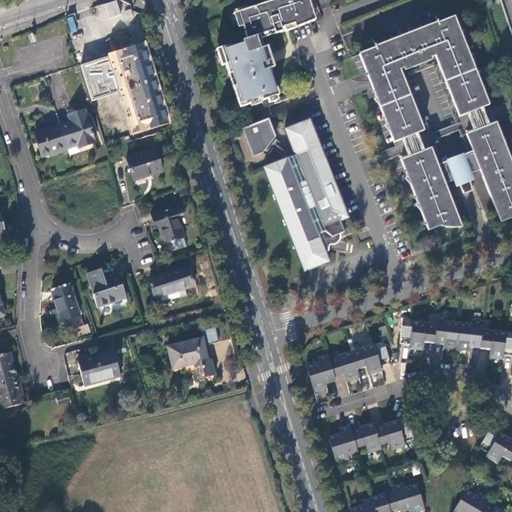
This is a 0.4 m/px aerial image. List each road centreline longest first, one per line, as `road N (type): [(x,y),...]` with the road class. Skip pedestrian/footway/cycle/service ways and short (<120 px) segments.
road 1 (residential): [(403,292),(315,67),(330,20)]
road 2 (tertiary): [(177,66),(263,334)]
road 3 (tertiary): [(263,334),(318,511)]
road 4 (residential): [(34,225),(28,329),(35,355),(51,364)]
road 5 (residential): [(403,292),(263,334)]
road 6 (residential): [(0,96),(34,225)]
road 7 (residential): [(397,389),(444,370),(474,375),(506,403)]
